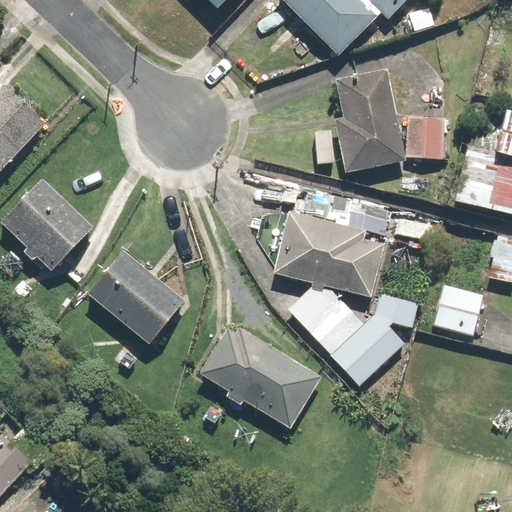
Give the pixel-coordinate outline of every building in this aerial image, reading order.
[(226,0),(199,0),(214,14),(226,0)] [(376,18),(357,0),(277,0),(338,58),(376,18)] [(408,0),(364,0),(387,22),(408,0)] [(385,73),(333,83),(343,130),(334,131),(343,177),(403,165),(385,73)] [(0,173),(42,127),(0,88),(0,173)] [(511,116),(502,114),(492,156),(511,160),(511,116)] [(441,160),(443,117),(407,115),(405,159),(441,160)] [(466,149),(453,205),(511,218),(511,160),(492,156),(466,149)] [(91,230),(40,181),(0,222),(0,227),(49,275),(91,230)] [(378,216),(348,208),(344,223),(374,231),(378,216)] [(286,214),(270,276),(310,286),(309,290),(321,293),(322,289),(370,301),(383,247),(362,242),(364,233),(286,214)] [(182,303),(122,254),(86,297),(146,347),(182,303)] [(511,280),(511,263),(491,259),(486,280),(511,286),(511,280)] [(78,288),(63,278),(45,304),(61,314),(78,288)] [(482,297),(441,285),(430,326),(471,338),(482,297)] [(309,291),(286,312),(330,358),(363,328),(330,292),(321,294),(309,291)] [(297,337),(271,308),(255,323),(281,351),(297,337)] [(329,360),(357,390),(403,347),(375,317),(363,328),(330,358),(329,360)] [(233,335),(224,329),(201,367),(207,371),(202,379),(288,432),(320,381),(236,330),(233,335)] [(35,471),(49,456),(23,431),(8,446),(0,438),(0,498),(31,467),(35,471)]
